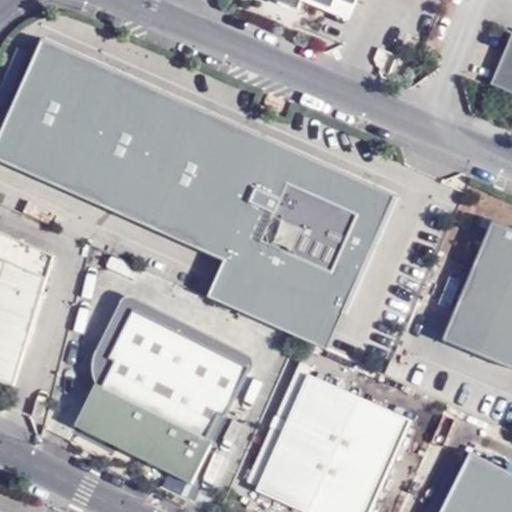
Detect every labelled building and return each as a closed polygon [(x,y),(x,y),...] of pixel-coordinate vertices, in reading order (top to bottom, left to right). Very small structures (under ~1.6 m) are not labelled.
[(274,0),(303,12),(305,1),(352,21),(361,0),(274,0)] [(166,82),(45,31),(0,134),(0,162),(229,261),(213,297),(296,332),(332,347),(336,337),(364,349),(430,196),(166,82)] [(511,92),(511,37),(492,84),(511,92)] [(511,228),(492,220),(475,265),(443,345),(511,371),(511,228)] [(0,381),(15,386),(54,256),(0,231),(0,381)] [(253,358),(128,297),(96,360),(99,384),(80,427),(196,486),(253,372),(253,358)] [(371,511),(412,420),(310,375),(258,491),(305,511),(371,511)] [(511,511),(511,475),(471,455),(440,511),(511,511)]
